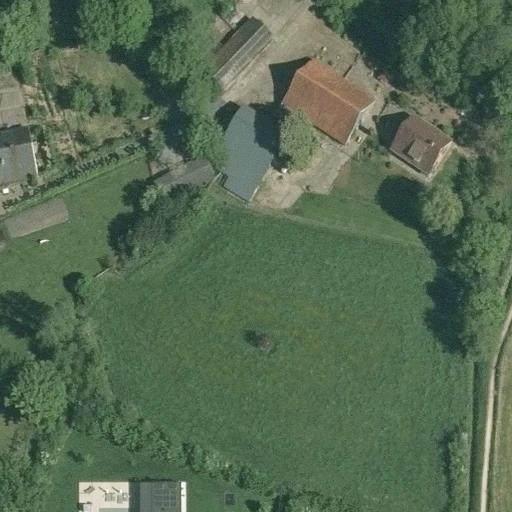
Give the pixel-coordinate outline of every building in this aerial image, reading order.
[(270,40),(251,22),(201,74),(220,92),(270,40)] [(276,121),(294,133),(302,120),(346,149),(375,104),(314,63),(276,121)] [(481,127),(480,129),(501,138),(507,122),(487,114),(466,105),(460,117),(481,127)] [(272,164),(282,147),(286,139),(242,110),(217,154),(222,157),(214,172),(228,181),(223,190),(249,204),(272,164)] [(414,121),(392,153),(428,178),(451,145),(414,121)] [(0,190),(37,184),(28,131),(0,136),(0,190)] [(165,208),(175,203),(216,180),(204,161),(154,187),(165,208)] [(176,511),(176,489),(151,489),(150,511),(176,511)]
